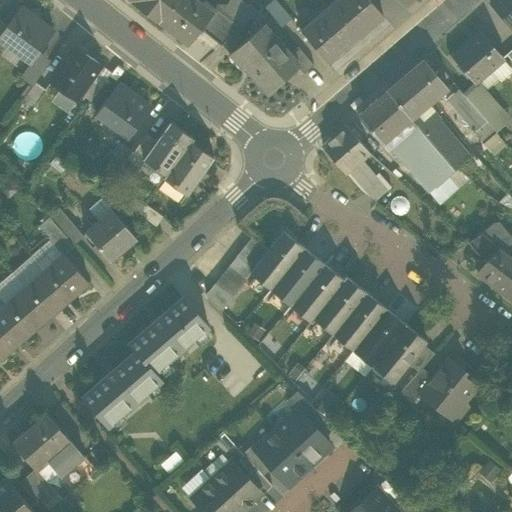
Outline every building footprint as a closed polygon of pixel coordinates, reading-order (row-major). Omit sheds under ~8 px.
[(132,0),(159,21),(175,0),(132,0)] [(213,14),(195,0),(175,0),(159,21),(189,45),(201,29),(213,14)] [(272,0),(264,7),(281,28),(293,18),(276,0),(272,0)] [(337,0),(301,31),(329,64),(384,17),(370,0),(337,0)] [(511,0),(492,0),(490,2),(511,28),(511,27),(511,0)] [(201,29),(220,45),(239,28),(255,15),(245,6),(231,20),(220,11),(216,17),(213,14),(201,29)] [(0,35),(0,39),(31,61),(39,50),(53,31),(20,7),(6,27),(0,35)] [(247,68),(269,94),(298,69),(299,68),(288,56),(262,25),(248,38),(229,54),(243,71),(247,68)] [(220,45),(229,54),(248,38),(239,28),(220,45)] [(452,56),(475,83),(503,59),(483,36),(473,44),(470,41),(452,56)] [(298,69),(303,75),(314,66),(298,47),(288,56),(299,68),(298,69)] [(65,86),(79,96),(101,65),(86,54),(84,57),(73,49),(50,81),(63,90),(65,86)] [(51,60),(39,50),(31,61),(19,77),(32,86),(35,82),(51,60)] [(424,59),(403,76),(415,90),(416,89),(429,103),(447,87),(424,59)] [(111,72),(101,65),(79,96),(89,103),(111,72)] [(410,117),(423,133),(437,121),(429,112),(424,107),(429,103),(416,89),(415,90),(403,76),(387,90),(410,117)] [(21,102),(32,109),(46,90),(35,82),(32,86),(21,102)] [(96,113),(129,137),(150,107),(118,84),(96,113)] [(481,88),(469,101),(496,132),(500,136),(509,128),(495,112),(499,109),(481,88)] [(472,152),(496,132),(469,101),(461,91),(458,89),(448,98),(475,129),(462,141),(472,152)] [(358,115),(381,142),(385,139),(410,117),(387,90),(387,91),(358,115)] [(385,139),(428,190),(456,167),(445,158),(442,155),(423,133),(410,117),(385,139)] [(144,159),(165,174),(165,175),(190,141),(191,141),(193,138),(170,121),(156,140),(143,158),(144,159)] [(458,146),(437,121),(423,133),(442,155),(445,158),(458,146)] [(322,146),(346,173),(361,159),(369,153),(346,125),(322,146)] [(146,133),(132,152),(127,159),(138,167),(144,159),(143,158),(156,140),(146,133)] [(213,157),(191,141),(190,141),(165,175),(165,174),(162,178),(186,195),(213,157)] [(116,175),(127,159),(132,152),(121,145),(105,167),(116,175)] [(445,158),(456,167),(468,158),(458,146),(445,158)] [(376,176),(361,159),(346,173),(360,190),(376,176)] [(360,190),(374,201),(387,190),(376,176),(360,190)] [(99,220),(112,209),(101,197),(88,207),(99,220)] [(138,213),(156,226),(163,216),(145,203),(138,213)] [(85,232),(109,260),(136,237),(112,209),(99,220),(85,232)] [(63,211),(53,220),(74,245),(84,236),(63,211)] [(73,245),(74,245),(53,220),(49,216),(39,225),(50,239),(59,250),(63,254),(64,254),(60,249),(69,241),(73,245)] [(488,226),(495,237),(505,229),(500,223),(499,221),(493,222),(488,226)] [(469,241),(477,251),(482,247),(490,240),(495,237),(488,226),(469,241)] [(254,269),(273,285),(304,247),(285,232),(283,230),(267,249),(268,250),(260,260),(253,269),(254,269)] [(252,237),(244,247),(260,260),(268,250),(267,249),(252,237)] [(44,271),(63,254),(59,250),(50,239),(30,255),(44,271)] [(476,272),(504,293),(511,282),(511,257),(490,240),(482,247),(490,253),(476,272)] [(64,254),(73,245),(69,241),(60,249),(64,254)] [(244,247),(237,256),(253,270),(254,269),(253,269),(260,260),(244,247)] [(323,263),(304,247),(273,285),(293,301),(323,263)] [(63,254),(44,271),(24,287),(5,304),(0,308),(0,357),(10,349),(29,332),(49,315),(68,299),(88,282),(64,254),(63,254)] [(24,287),(44,271),(30,255),(11,272),(24,287)] [(237,256),(229,266),(246,279),(253,270),(237,256)] [(343,279),(323,263),(293,301),(305,311),(313,317),(315,314),(343,279)] [(229,266),(222,275),(238,288),(246,279),(229,266)] [(0,298),(5,304),(24,287),(11,272),(0,281),(0,298)] [(222,275),(214,284),(231,298),(238,288),(222,275)] [(346,276),(343,279),(315,314),(335,330),(366,292),(346,276)] [(222,309),(231,298),(214,284),(206,294),(222,309)] [(386,308),(366,292),(335,330),(355,346),(386,308)] [(129,343),(135,351),(153,371),(206,326),(182,297),(129,343)] [(406,324),(386,308),(355,346),(375,362),(406,324)] [(426,340),(406,324),(375,362),(395,378),(399,374),(422,345),(426,340)] [(399,374),(409,381),(421,367),(433,354),(422,345),(399,374)] [(160,379),(153,371),(135,351),(83,397),(107,425),(160,379)] [(453,414),(458,418),(468,407),(463,403),(476,387),(461,375),(464,371),(447,357),(432,376),(420,391),(421,391),(452,416),(453,414)] [(432,376),(421,367),(409,381),(399,392),(412,402),(421,391),(420,391),(432,376)] [(297,408),(315,429),(325,419),(296,390),(287,399),(296,409),(297,408)] [(296,409),(275,428),(309,465),(330,445),(315,429),(297,408),(296,409)] [(34,469),(35,468),(46,459),(69,439),(47,414),(13,443),(34,469)] [(287,484),(309,465),(275,428),(255,447),(254,448),(271,466),(287,484)] [(69,439),(46,459),(58,473),(60,476),(84,456),(69,439)] [(244,455),(255,467),(262,474),(271,466),(254,448),(255,447),(252,443),(242,453),(244,455)] [(238,460),(250,472),(255,467),(244,455),(238,460)] [(47,482),(58,473),(46,459),(35,468),(47,482)] [(232,460),(211,478),(241,511),(242,511),(247,508),(245,506),(260,491),(261,491),(246,475),(232,460)] [(262,475),(262,474),(255,467),(250,472),(246,475),(261,491),(260,491),(262,494),(272,485),(262,475)] [(22,479),(43,504),(56,493),(47,482),(35,468),(34,469),(22,479)] [(0,482),(0,511),(34,511),(5,478),(0,482)] [(241,511),(211,478),(190,497),(203,511),(241,511)] [(398,511),(376,488),(349,511),(398,511)]
